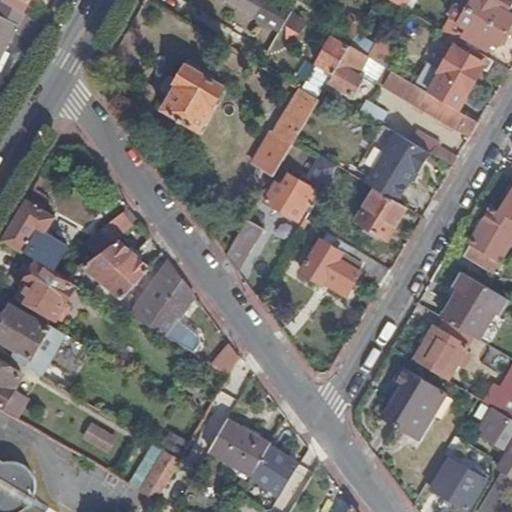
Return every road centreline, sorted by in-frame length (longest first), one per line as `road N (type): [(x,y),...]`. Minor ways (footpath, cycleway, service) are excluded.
road 1 (residential): [(321,419),(63,75)]
road 2 (residential): [(321,419),(511,104)]
road 3 (secondary): [(0,178),(63,75)]
